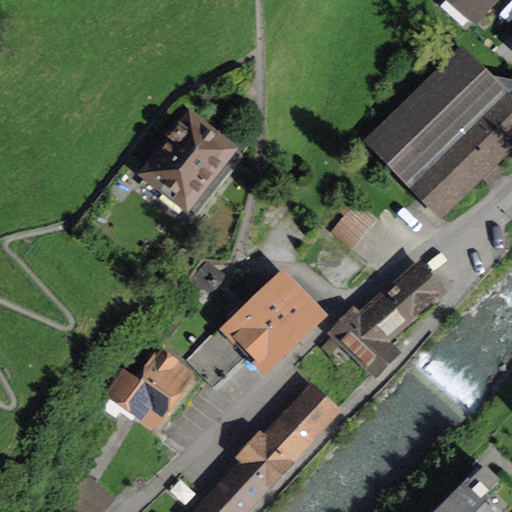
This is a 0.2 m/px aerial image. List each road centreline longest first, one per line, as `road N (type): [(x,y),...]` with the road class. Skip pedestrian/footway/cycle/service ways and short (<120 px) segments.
road 1 (residential): [(469,239),(424,241),(343,305),(125,511)]
road 2 (residential): [(469,239),(461,282),(420,334),(248,511)]
